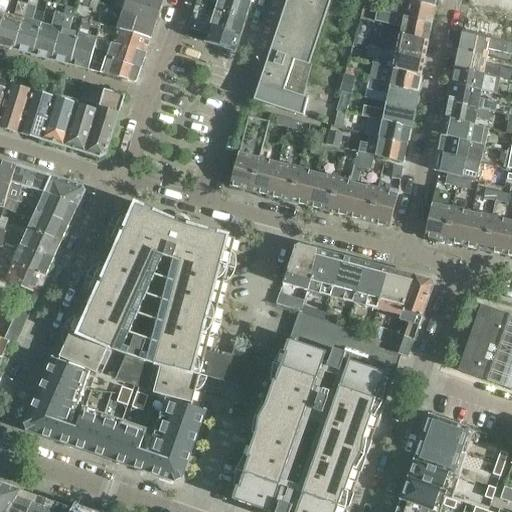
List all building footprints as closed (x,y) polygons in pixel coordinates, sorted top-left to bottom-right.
[(96,2),(88,0),(81,0),(80,5),(93,10),(96,2)] [(151,0),(125,0),(116,29),(150,39),(162,4),(151,0)] [(198,0),(196,5),(215,10),(245,19),(250,3),(239,0),(198,0)] [(287,0),(254,101),(303,117),(308,98),(307,99),(299,96),(331,0),(287,0)] [(413,0),(413,4),(434,10),(436,0),(413,0)] [(469,0),(463,33),(488,39),(492,16),(491,16),(494,0),(469,0)] [(511,0),(494,0),(491,16),(492,16),(511,20),(511,0)] [(4,14),(0,28),(0,45),(14,49),(23,19),(27,4),(18,2),(14,17),(4,14)] [(383,7),(382,11),(381,14),(431,27),(434,10),(413,4),(406,2),(405,7),(392,3),(391,9),(383,7)] [(23,19),(14,49),(33,54),(41,23),(32,21),(36,7),(27,4),(23,19)] [(191,21),(210,27),(240,35),(245,19),(215,10),(196,5),(191,21)] [(401,27),(399,36),(428,43),(431,27),(381,14),(365,9),(362,17),(401,27)] [(41,23),(33,54),(51,59),(64,14),(54,12),(51,26),(41,23)] [(51,59),(69,64),(78,33),(69,31),(73,17),(64,14),(51,59)] [(69,64),(89,70),(96,38),(100,25),(81,19),(78,33),(69,64)] [(186,37),(205,43),(235,52),(240,35),(210,27),(191,21),(186,37)] [(368,28),(358,25),(353,42),(364,45),(368,28)] [(116,29),(111,44),(146,54),(150,39),(116,29)] [(463,33),(459,50),(487,57),(489,49),(506,53),(508,43),(504,42),(488,39),(463,33)] [(382,38),(380,48),(380,49),(424,60),(428,43),(399,36),(398,41),(382,38)] [(111,44),(106,58),(141,68),(146,54),(111,44)] [(394,62),(392,70),(421,77),(424,60),(380,49),(369,46),(367,56),(394,62)] [(459,50),(455,68),(501,79),(501,78),(511,80),(511,75),(511,70),(501,67),(485,64),(487,57),(459,50)] [(89,70),(101,73),(136,83),(141,68),(106,58),(104,66),(91,62),(89,70)] [(0,117),(9,85),(0,81),(0,65),(1,63),(0,62),(0,117)] [(346,66),(344,73),(355,76),(357,69),(346,66)] [(455,68),(452,84),(481,91),(482,84),(498,88),(501,79),(455,68)] [(369,81),(369,82),(417,95),(421,77),(392,70),(391,76),(370,70),(368,80),(369,81)] [(339,91),(350,94),(355,77),(344,74),(339,91)] [(388,96),(386,105),(414,112),(417,95),(369,82),(366,91),(388,96)] [(452,84),(449,102),(491,112),(493,102),(480,99),(481,91),(452,84)] [(9,85),(0,117),(0,127),(20,134),(33,92),(9,85)] [(98,111),(85,154),(99,159),(106,156),(125,97),(104,90),(99,107),(98,111)] [(33,92),(20,134),(42,141),(55,99),(33,92)] [(336,110),(345,112),(350,95),(341,93),(336,110)] [(55,99),(42,141),(64,147),(76,105),(55,99)] [(449,102),(445,119),(475,126),(476,119),(489,122),(491,112),(449,102)] [(76,105),(64,147),(85,154),(98,111),(76,105)] [(362,117),(383,121),(411,128),(414,112),(386,105),(385,110),(364,106),(362,117)] [(341,128),(345,112),(336,110),(333,126),(341,128)] [(270,123),(249,117),(239,153),(259,158),(270,123)] [(291,120),(278,117),(276,126),(288,129),(291,120)] [(381,131),(379,139),(407,146),(411,128),(383,121),(362,117),(360,127),(381,131)] [(445,119),(442,136),(485,146),(487,136),(488,129),(475,126),(445,119)] [(301,132),(303,124),(291,120),(288,129),(301,132)] [(342,134),(330,131),(327,145),(339,148),(342,134)] [(322,147),(324,135),(314,133),(312,145),(322,147)] [(364,154),(375,156),(404,163),(407,146),(379,139),(368,136),(367,144),(364,154)] [(438,153),(467,160),(481,163),(483,157),(485,146),(442,136),(438,153)] [(367,144),(359,142),(357,152),(364,154),(367,144)] [(323,157),(325,148),(318,147),(316,156),(323,157)] [(365,154),(357,152),(354,165),(362,167),(365,154)] [(259,158),(239,153),(230,186),(250,191),(255,172),(259,158)] [(467,160),(438,153),(435,171),(447,174),(463,178),(472,180),(478,182),(480,170),(466,167),(467,160)] [(362,167),(371,170),(374,156),(365,154),(362,167)] [(279,163),(259,158),(250,191),(270,197),(279,163)] [(0,207),(3,208),(4,207),(6,199),(16,167),(0,161),(0,207)] [(298,169),(279,163),(270,197),(290,202),(298,169)] [(354,165),(349,182),(358,184),(362,167),(354,165)] [(394,166),(392,179),(401,180),(403,167),(394,166)] [(16,167),(6,199),(18,203),(23,187),(44,194),(51,177),(39,174),(28,170),(16,167)] [(318,174),(298,169),(290,202),(309,207),(318,174)] [(318,174),(309,207),(329,212),(338,179),(318,174)] [(457,186),(459,178),(447,174),(445,184),(457,186)] [(51,177),(44,194),(77,206),(84,192),(81,187),(51,177)] [(470,189),(472,180),(463,178),(459,178),(457,186),(470,189)] [(338,179),(329,212),(349,218),(358,184),(349,182),(338,179)] [(358,184),(349,218),(369,223),(378,190),(358,184)] [(23,187),(18,203),(21,204),(70,224),(77,206),(44,194),(23,187)] [(378,190),(369,223),(389,228),(397,195),(378,190)] [(498,193),(486,190),(484,199),(496,201),(498,193)] [(496,201),(509,204),(511,195),(498,193),(496,201)] [(6,199),(4,207),(32,218),(28,228),(62,241),(70,224),(21,204),(18,203),(6,199)] [(60,358),(59,360),(86,370),(107,378),(151,393),(171,400),(172,399),(191,406),(192,403),(199,375),(207,348),(210,336),(213,324),(214,319),(224,282),(224,281),(227,269),(228,265),(235,239),(218,234),(218,232),(209,230),(209,232),(186,226),(182,218),(174,222),(153,213),(154,211),(146,207),(145,209),(128,202),(116,231),(111,242),(100,266),(95,278),(93,282),(78,317),(78,318),(73,329),(71,333),(60,358)] [(441,206),(432,204),(425,237),(445,242),(452,207),(441,204),(441,206)] [(452,207),(445,242),(465,246),(472,213),(463,211),(464,210),(452,207)] [(472,213),(465,246),(485,251),(493,216),(482,214),(482,215),(472,213)] [(493,216),(485,251),(505,255),(511,223),(511,221),(503,219),(503,218),(493,216)] [(9,221),(2,218),(0,223),(0,227),(6,230),(9,221)] [(0,228),(0,237),(54,259),(62,241),(28,228),(23,238),(0,228)] [(0,237),(0,247),(15,254),(12,263),(46,276),(54,259),(0,237)] [(295,249),(283,285),(308,291),(320,251),(300,246),(295,249)] [(320,251),(308,291),(331,298),(343,258),(320,251)] [(343,258),(331,298),(354,304),(366,264),(343,258)] [(0,269),(0,280),(26,290),(38,294),(46,276),(12,263),(8,273),(0,269)] [(366,264),(354,304),(377,310),(389,270),(366,264)] [(389,270),(377,310),(400,316),(403,310),(415,277),(389,270)] [(415,277),(403,310),(399,320),(419,327),(433,286),(430,281),(415,277)] [(26,290),(3,340),(8,342),(10,342),(15,343),(38,294),(26,290)] [(284,294),(280,293),(276,305),(300,313),(301,313),(304,301),(284,294)] [(511,315),(481,305),(458,371),(505,388),(511,368),(511,315)] [(304,307),(302,313),(311,316),(313,310),(304,307)] [(300,313),(289,344),(274,339),(266,362),(245,354),(248,341),(237,338),(233,355),(207,348),(199,375),(236,384),(254,422),(252,434),(255,434),(247,458),(244,457),(237,471),(234,487),(237,487),(232,500),(265,511),(346,511),(402,354),(389,350),(391,345),(311,316),(302,313),(301,313),(300,313)] [(335,315),(327,313),(325,321),(332,323),(335,315)] [(359,320),(351,318),(349,325),(356,328),(359,320)] [(392,341),(395,333),(388,331),(386,339),(392,341)] [(389,350),(402,354),(408,357),(414,340),(395,333),(392,341),(391,345),(389,350)] [(53,359),(45,377),(90,392),(93,383),(82,380),(86,370),(59,360),(59,361),(53,359)] [(45,377),(37,395),(72,407),(76,398),(86,402),(90,392),(45,377)] [(72,407),(37,395),(30,413),(63,425),(66,416),(69,417),(72,407)] [(157,405),(154,413),(198,430),(205,411),(191,406),(172,399),(171,400),(168,409),(157,405)] [(63,425),(56,441),(86,451),(103,407),(96,404),(92,415),(81,411),(78,419),(69,417),(66,416),(63,425)] [(103,407),(86,451),(111,460),(123,426),(111,421),(114,411),(103,407)] [(30,413),(24,426),(27,431),(28,431),(56,441),(63,425),(30,413)] [(198,430),(154,413),(150,424),(161,428),(158,435),(192,448),(198,430)] [(430,416),(422,438),(462,452),(470,429),(430,416)] [(123,426),(111,460),(145,472),(151,454),(154,446),(142,442),(145,433),(144,433),(148,422),(138,419),(135,430),(123,426)] [(154,446),(151,454),(186,466),(192,448),(158,435),(154,446)] [(414,461),(449,474),(454,476),(462,452),(422,438),(414,461)] [(500,477),(508,454),(500,451),(492,474),(500,477)] [(151,454),(145,472),(176,482),(181,479),(186,466),(151,454)] [(414,461),(407,481),(439,492),(440,489),(454,493),(460,478),(449,474),(414,461)] [(407,481),(400,501),(433,511),(440,511),(442,505),(445,498),(446,495),(439,492),(407,481)] [(0,511),(8,511),(21,491),(0,483),(0,511)] [(492,500),(496,489),(488,486),(484,497),(492,500)] [(511,489),(505,487),(500,499),(511,502),(511,489)] [(21,491),(8,511),(27,511),(36,496),(21,491)] [(36,496),(27,511),(48,511),(54,503),(36,496)] [(445,498),(442,505),(454,509),(456,501),(451,500),(445,498)] [(433,511),(400,501),(396,511),(433,511)] [(54,503),(48,511),(69,511),(71,509),(54,503)]
